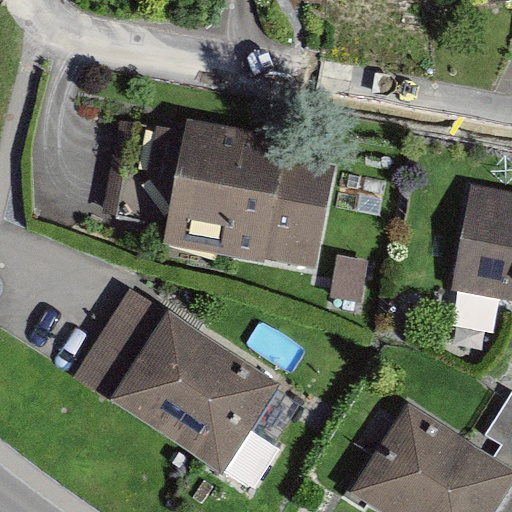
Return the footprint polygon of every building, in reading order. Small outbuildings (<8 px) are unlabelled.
[(511,0),(495,0),(498,13),(511,10),(511,0)] [(196,143),(176,239),(312,268),(332,171),(196,143)] [(511,201),(482,195),(463,287),(511,297),(511,201)] [(288,392),(129,292),(73,381),(232,480),(288,392)] [(511,399),(486,445),(511,459),(511,399)] [(511,475),(406,413),(357,495),(386,511),(503,511),(511,497),(511,475)]
